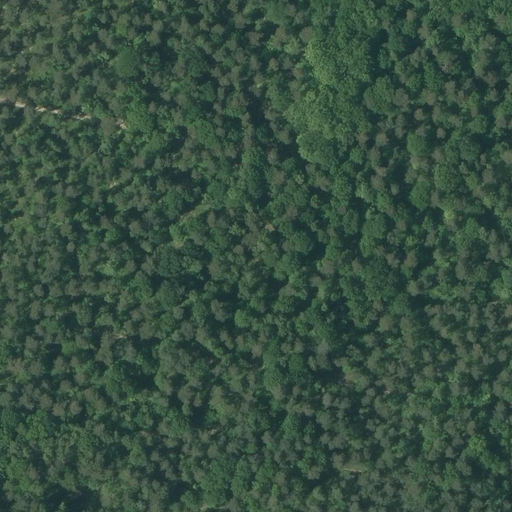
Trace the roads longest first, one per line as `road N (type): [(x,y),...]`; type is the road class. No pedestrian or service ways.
road 1 (track): [(0,100),(511,207)]
road 2 (track): [(0,312),(511,414)]
